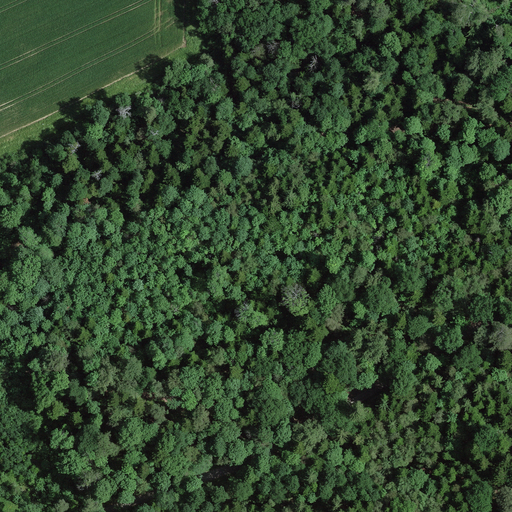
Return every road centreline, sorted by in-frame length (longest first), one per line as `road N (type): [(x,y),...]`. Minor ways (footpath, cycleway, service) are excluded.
road 1 (track): [(0,263),(114,236),(253,163),(329,141),(418,125),(511,128)]
road 2 (unclassified): [(511,309),(260,451),(106,511)]
road 3 (track): [(511,120),(388,81),(315,0)]
